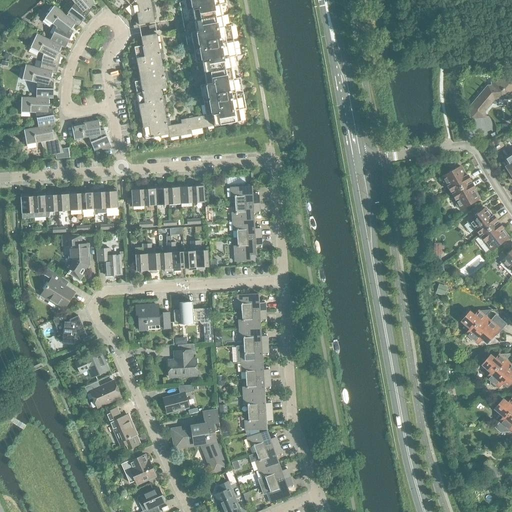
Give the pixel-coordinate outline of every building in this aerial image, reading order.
[(71,0),(74,3),(66,15),(65,15),(76,23),(75,23),(79,25),(89,13),(86,10),(94,3),(91,0),(71,0)] [(125,0),(136,12),(139,24),(154,22),(153,12),(155,12),(154,9),(152,9),(150,0),(125,0)] [(157,33),(141,36),(142,45),(134,47),(140,80),(134,81),(145,138),(168,134),(169,138),(191,134),(191,130),(241,121),(239,110),(246,108),(240,77),(233,78),(229,57),(236,56),(231,25),(223,26),(222,15),(220,5),(227,3),(226,0),(184,0),(187,11),(192,10),(196,31),(190,32),(196,63),(202,62),(205,78),(206,83),(200,85),(206,115),(180,119),(181,123),(167,126),(167,122),(169,121),(168,118),(166,118),(163,104),(166,103),(165,100),(163,100),(161,89),(167,88),(164,76),(167,76),(166,72),(164,73),(161,58),(163,57),(163,54),(160,54),(157,33)] [(65,15),(66,15),(54,6),(45,18),(56,27),(50,40),(61,46),(65,48),(72,33),(69,31),(75,23),(76,23),(65,15)] [(50,40),(37,33),(30,47),(43,53),(40,68),(52,71),(56,72),(60,57),(57,55),(61,46),(50,40)] [(36,82),(36,97),(49,98),(53,98),(54,82),(50,81),(52,71),(40,68),(26,64),(22,79),(36,82)] [(499,98),(511,97),(511,83),(511,80),(492,81),(492,86),(488,86),(470,107),(471,117),(484,116),(484,111),(491,103),(493,104),(495,104),(496,103),(498,102),(499,100),(499,98)] [(36,97),(21,97),(21,112),(36,112),(38,127),(51,125),(55,124),(52,108),(49,108),(49,98),(36,97)] [(497,133),(503,130),(497,119),(492,122),(497,133)] [(95,151),(112,148),(104,129),(100,130),(99,120),(71,125),(74,139),(89,137),(95,151)] [(53,135),(51,125),(38,127),(24,129),(26,144),(41,142),(47,156),(64,153),(64,152),(56,134),(53,135)] [(491,142),(484,146),(488,153),(494,150),(495,147),(491,142)] [(442,177),(451,193),(469,182),(460,166),(442,177)] [(469,182),(451,193),(460,209),(478,198),(469,182)] [(191,186),(192,202),(205,202),(204,183),(195,184),(195,186),(191,186)] [(187,184),(179,185),(180,203),(192,202),(191,186),(187,187),(187,184)] [(167,188),(168,204),(180,203),(179,185),(171,185),(171,188),(167,188)] [(147,189),(143,189),(145,205),(156,205),(155,186),(147,187),(147,189)] [(163,186),(155,186),(156,205),(168,204),(167,188),(164,188),(163,186)] [(235,204),(259,203),(258,192),(252,192),(252,186),(230,187),(231,197),(234,197),(235,204)] [(145,205),(143,189),(140,189),(139,187),(131,188),(132,206),(145,205)] [(106,210),(123,209),(123,201),(118,201),(117,188),(108,189),(109,191),(105,192),(106,210)] [(106,210),(105,192),(101,192),(101,189),(93,190),(94,211),(94,215),(98,215),(98,214),(106,213),(106,210)] [(94,211),(93,190),(85,190),(85,193),(81,193),(82,209),(82,212),(94,211)] [(57,195),(58,211),(70,210),(69,191),(61,192),(61,194),(57,195)] [(69,191),(70,210),(82,209),(81,193),(77,193),(77,191),(69,191)] [(45,193),(46,217),(49,217),(50,211),(58,211),(57,195),(53,195),(53,192),(45,193)] [(46,217),(45,193),(37,193),(37,196),(33,196),(34,218),(46,217)] [(34,218),(33,196),(29,196),(29,194),(20,194),(22,218),(34,218)] [(232,212),(232,221),(254,220),(253,214),(259,213),(259,203),(235,204),(235,212),(232,212)] [(468,221),(464,225),(470,233),(475,229),(479,236),(496,222),(485,208),(468,221)] [(237,238),(261,236),(260,226),(254,226),(254,220),(232,221),(233,230),(236,230),(237,238)] [(496,222),(479,236),(491,250),(508,237),(496,222)] [(87,261),(89,261),(87,244),(80,244),(80,234),(61,235),(62,245),(69,245),(70,259),(67,265),(65,264),(62,269),(72,275),(74,275),(79,279),(81,276),(82,276),(84,273),(84,271),(87,267),(86,267),(87,261)] [(262,247),(261,236),(237,238),(237,245),(234,245),(235,261),(250,260),(250,254),(256,254),(256,247),(262,247)] [(183,251),(184,268),(188,267),(188,270),(196,269),(195,240),(190,241),(191,251),(183,251)] [(199,240),(195,240),(196,269),(205,269),(204,266),(209,266),(208,250),(200,250),(199,240)] [(167,252),(159,253),(160,269),(164,269),(164,271),(173,271),(171,242),(166,242),(167,252)] [(175,242),(171,242),(173,271),(181,270),(180,268),(184,268),(183,251),(176,252),(175,242)] [(149,272),(147,243),(142,244),(142,247),(135,248),(135,254),(131,255),(132,263),(136,263),(136,270),(140,270),(141,273),(149,272)] [(151,243),(147,243),(149,272),(157,272),(157,269),(160,269),(159,253),(152,253),(151,243)] [(106,275),(121,274),(120,254),(110,255),(110,248),(97,249),(98,261),(105,261),(106,275)] [(511,271),(511,249),(501,261),(511,271)] [(30,258),(26,264),(43,274),(47,268),(30,258)] [(443,263),(436,269),(444,272),(443,263)] [(64,308),(74,293),(62,286),(66,280),(47,268),(43,274),(51,279),(42,294),(50,299),(49,300),(57,305),(57,304),(64,308)] [(439,284),(436,292),(444,294),(447,287),(439,284)] [(241,304),(241,312),(265,310),(265,300),(259,300),(258,293),(237,295),(237,304),(241,304)] [(212,320),(211,308),(192,309),(192,302),(179,302),(179,310),(173,310),(174,322),(180,322),(180,324),(193,323),(193,321),(199,321),(200,322),(201,323),(202,324),(203,324),(204,343),(213,342),(212,320)] [(163,328),(171,328),(169,312),(162,313),(162,314),(158,314),(158,305),(150,306),(149,304),(135,305),(136,315),(138,315),(139,330),(147,330),(147,322),(163,321),(163,328)] [(480,330),(489,320),(485,316),(491,309),(478,310),(474,315),(469,311),(461,321),(470,329),(470,328),(471,329),(475,325),(480,330)] [(238,319),(239,329),(260,327),(260,321),(266,321),(265,310),(241,312),(242,319),(238,319)] [(78,315),(71,318),(68,313),(53,320),(58,332),(61,330),(63,336),(63,342),(74,343),(74,340),(87,334),(78,315)] [(495,315),(490,321),(500,330),(506,324),(495,315)] [(470,328),(470,329),(466,334),(477,343),(481,339),(486,343),(499,342),(492,336),(494,334),(495,336),(500,330),(490,321),(489,320),(480,330),(475,325),(471,329),(470,328)] [(243,338),(244,345),(267,344),(267,333),(261,334),(260,327),(239,329),(239,338),(243,338)] [(84,342),(95,337),(93,333),(83,338),(84,342)] [(241,362),(263,361),(262,355),(268,354),(267,344),(244,345),(237,346),(238,362),(241,362)] [(95,375),(108,369),(100,350),(82,358),(82,359),(76,362),(80,371),(86,368),(87,370),(91,371),(93,370),(95,375)] [(191,359),(190,350),(174,351),(175,360),(168,360),(169,377),(197,375),(196,359),(191,359)] [(501,373),(510,363),(505,360),(511,353),(499,354),(495,359),(490,355),(481,364),(491,372),(492,373),(496,368),(501,373)] [(245,371),(246,379),(270,377),(269,367),(263,367),(263,361),(241,362),(242,371),(245,371)] [(511,365),(510,363),(501,373),(496,368),(492,373),(491,372),(486,377),(490,380),(490,385),(493,387),(498,387),(502,382),(507,386),(511,385),(511,365)] [(242,386),(243,396),(265,394),(264,388),(270,388),(270,377),(246,379),(246,386),(242,386)] [(97,407),(120,397),(113,381),(100,387),(97,381),(84,387),(87,393),(90,391),(97,407)] [(185,393),(194,391),(192,385),(178,385),(180,394),(163,398),(167,413),(189,407),(185,393)] [(247,405),(248,412),(272,411),(271,400),(265,401),(265,394),(243,396),(244,405),(247,405)] [(502,399),(494,409),(503,416),(505,418),(509,413),(511,415),(511,398),(507,403),(502,399)] [(117,407),(102,414),(107,424),(110,422),(121,447),(126,444),(128,449),(140,444),(136,434),(137,434),(133,425),(132,425),(127,414),(121,417),(117,407)] [(214,432),(220,431),(217,408),(204,410),(206,424),(174,429),(177,447),(201,443),(212,470),(224,465),(214,441),(213,433),(214,432)] [(272,411),(248,412),(248,420),(245,420),(245,430),(267,428),(266,422),(272,421),(272,411)] [(499,421),(493,428),(499,432),(511,431),(511,430),(511,415),(509,413),(505,418),(503,416),(499,421)] [(256,452),(278,444),(275,434),(269,436),(267,430),(247,437),(250,447),(253,445),(256,452)] [(255,461),(258,469),(279,462),(276,456),(282,454),(278,444),(256,452),(258,459),(255,461)] [(154,473),(155,471),(154,468),(152,467),(149,460),(147,461),(144,455),(135,459),(133,453),(119,459),(130,483),(135,480),(137,483),(155,475),(154,473)] [(237,460),(231,462),(234,470),(240,468),(237,460)] [(258,479),(260,486),(290,476),(286,466),(281,468),(279,462),(258,469),(261,477),(258,479)] [(231,485),(236,482),(231,469),(225,472),(231,485)] [(290,476),(260,486),(263,495),(267,494),(270,501),(290,494),(288,488),(293,486),(290,476)] [(237,511),(240,511),(230,488),(231,487),(228,481),(219,485),(222,491),(215,494),(223,511),(237,511)] [(157,505),(165,502),(158,487),(140,495),(140,496),(137,497),(143,511),(140,511),(159,511),(160,511),(157,505)]
